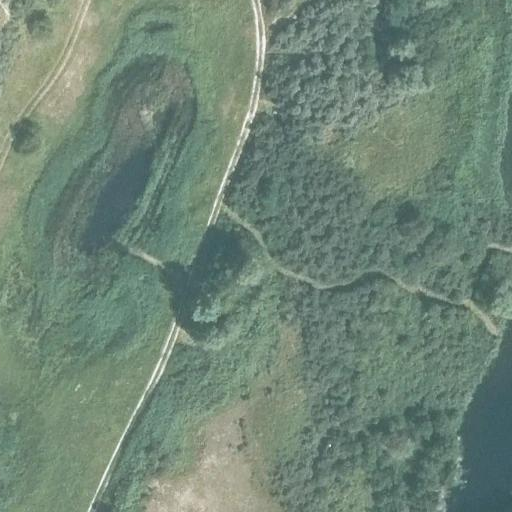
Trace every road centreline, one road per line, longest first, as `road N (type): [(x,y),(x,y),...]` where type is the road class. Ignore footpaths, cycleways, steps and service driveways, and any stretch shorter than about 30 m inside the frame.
road 1 (track): [(93,511),(162,369),(242,139),(261,53),(253,0)]
road 2 (track): [(0,165),(71,46),(87,0)]
